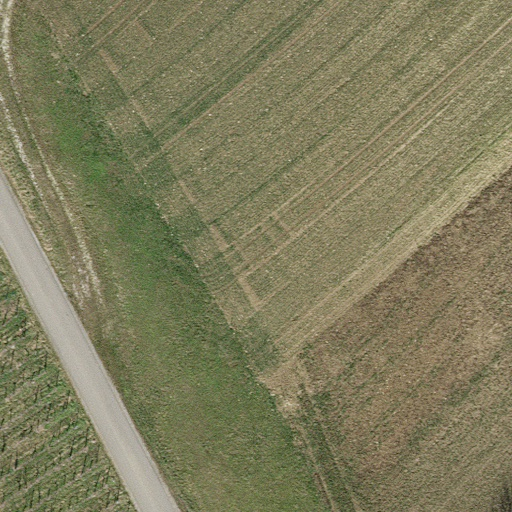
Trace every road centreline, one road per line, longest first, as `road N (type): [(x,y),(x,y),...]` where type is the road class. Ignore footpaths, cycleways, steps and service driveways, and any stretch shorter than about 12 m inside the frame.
road 1 (track): [(97,389),(90,292),(12,100),(0,43)]
road 2 (track): [(160,511),(0,199)]
